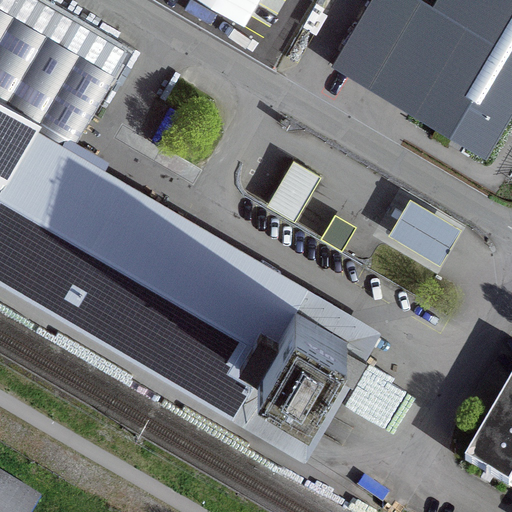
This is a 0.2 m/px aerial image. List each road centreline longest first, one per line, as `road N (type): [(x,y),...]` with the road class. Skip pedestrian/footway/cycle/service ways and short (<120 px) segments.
road 1 (residential): [(511,228),(125,0)]
road 2 (residential): [(511,298),(410,468)]
